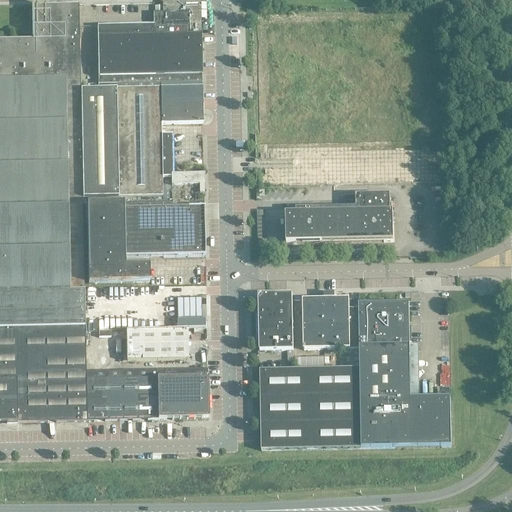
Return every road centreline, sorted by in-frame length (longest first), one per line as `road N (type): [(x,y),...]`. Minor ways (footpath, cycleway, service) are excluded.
road 1 (unclassified): [(0,452),(221,446),(231,432),(226,273)]
road 2 (tertiary): [(511,431),(485,471),(446,494),(247,511)]
road 3 (unclassified): [(226,273),(218,0)]
road 4 (tertiary): [(247,511),(0,511)]
road 5 (unclassified): [(226,273),(457,269)]
